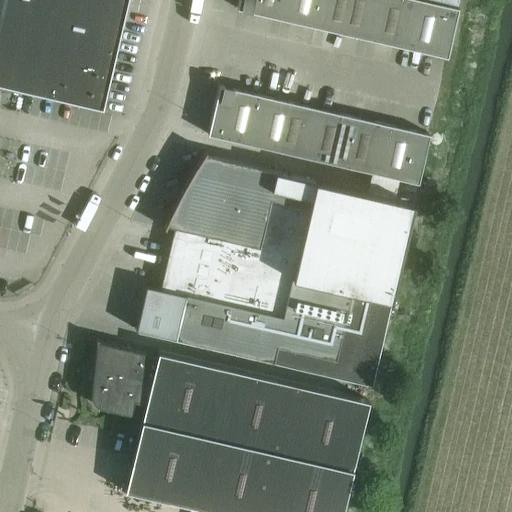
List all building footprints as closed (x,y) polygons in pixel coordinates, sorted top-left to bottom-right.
[(0,0),(0,84),(103,108),(127,0),(0,0)] [(238,0),(237,8),(272,16),(275,0),(238,0)] [(275,0),(272,16),(306,24),(311,0),(275,0)] [(311,0),(306,24),(342,32),(349,0),(311,0)] [(349,0),(342,32),(377,40),(386,0),(349,0)] [(386,0),(377,40),(412,48),(422,0),(386,0)] [(426,0),(422,0),(412,48),(447,56),(459,7),(426,0)] [(208,134),(243,142),(254,94),(254,93),(219,85),(208,134)] [(254,94),(243,142),(278,150),(288,101),(289,101),(254,93),(254,94)] [(288,101),(278,150),(313,158),(324,110),(324,109),(289,101),(288,101)] [(324,110),(313,158),(348,166),(360,118),(360,117),(324,109),(324,110)] [(360,118),(348,166),(383,174),(394,126),(395,125),(360,117),(360,118)] [(394,126),(383,174),(418,182),(430,133),(395,125),(394,126)] [(146,285),(136,328),(176,338),(274,361),(372,384),(391,300),(391,299),(414,203),(413,203),(316,180),(206,154),(207,151),(206,151),(164,227),(166,228),(167,224),(175,226),(161,288),(161,289),(146,285)] [(97,338),(91,393),(91,394),(92,396),(92,398),(93,400),(94,402),(95,403),(96,404),(98,405),(101,407),(131,414),(135,400),(146,403),(126,491),(217,511),(342,511),(369,399),(159,350),(157,356),(146,353),(146,351),(98,340),(98,338),(97,338)]
